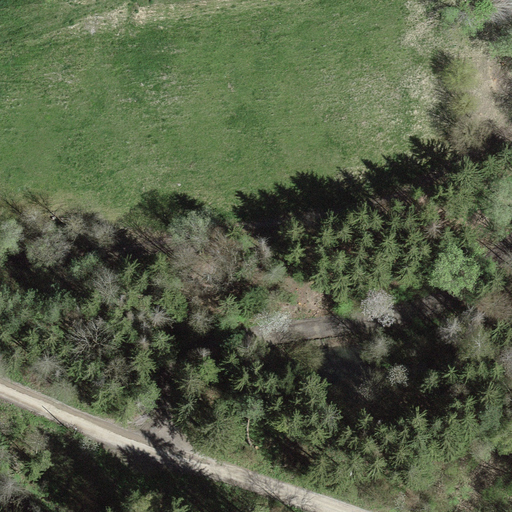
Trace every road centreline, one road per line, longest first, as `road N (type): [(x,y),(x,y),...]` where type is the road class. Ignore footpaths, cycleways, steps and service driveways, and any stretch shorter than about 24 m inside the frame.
road 1 (track): [(0,259),(101,255),(350,208),(511,137)]
road 2 (track): [(158,450),(165,398),(189,360),(226,345),(426,304),(511,246)]
road 3 (track): [(0,34),(271,0)]
road 4 (track): [(0,384),(194,463)]
road 5 (track): [(343,511),(194,463)]
